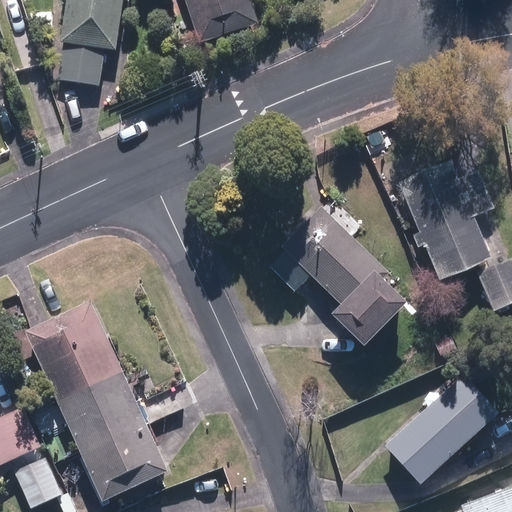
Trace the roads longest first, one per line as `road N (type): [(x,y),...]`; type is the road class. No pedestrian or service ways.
road 1 (residential): [(143,163),(298,511)]
road 2 (residential): [(434,51),(352,74),(143,163)]
road 3 (residential): [(143,163),(0,229)]
